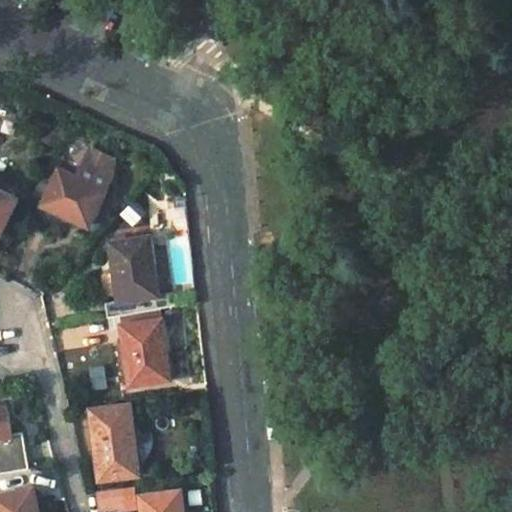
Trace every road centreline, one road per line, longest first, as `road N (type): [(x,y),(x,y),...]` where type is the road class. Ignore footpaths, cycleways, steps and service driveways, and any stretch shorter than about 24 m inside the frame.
road 1 (residential): [(0,10),(178,92),(210,122),(220,149),(253,511)]
road 2 (trunk): [(0,261),(511,438)]
road 3 (trunk): [(511,289),(0,122)]
road 4 (residential): [(80,511),(44,358)]
